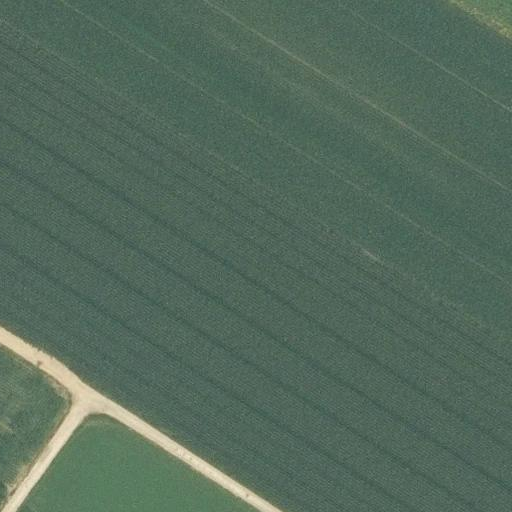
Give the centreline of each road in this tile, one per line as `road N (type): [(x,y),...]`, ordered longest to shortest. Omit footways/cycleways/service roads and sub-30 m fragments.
road 1 (track): [(91,401),(263,511)]
road 2 (track): [(13,511),(91,401)]
